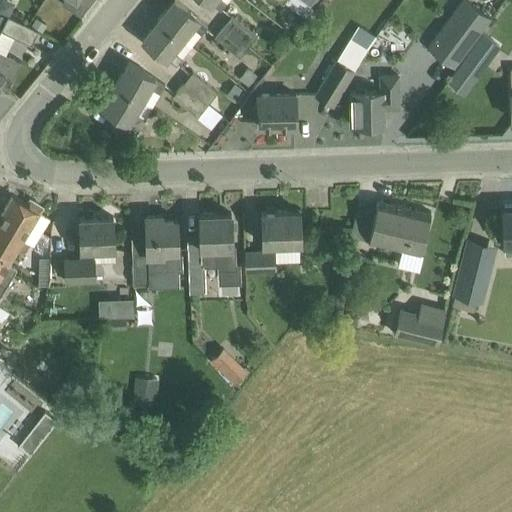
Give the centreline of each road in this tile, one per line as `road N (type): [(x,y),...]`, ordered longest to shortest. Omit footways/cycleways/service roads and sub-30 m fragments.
road 1 (residential): [(511,160),(78,174),(0,152)]
road 2 (unclassified): [(0,149),(120,0)]
